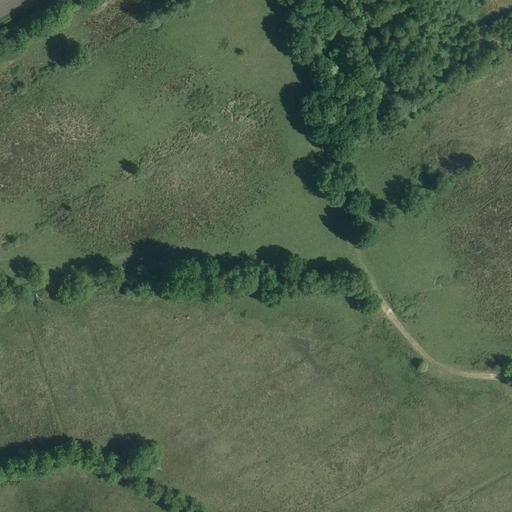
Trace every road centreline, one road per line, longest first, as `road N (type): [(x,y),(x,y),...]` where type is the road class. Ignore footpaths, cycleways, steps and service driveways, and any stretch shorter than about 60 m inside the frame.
road 1 (track): [(300,0),(357,254)]
road 2 (track): [(357,254),(421,355),(451,371),(511,377)]
